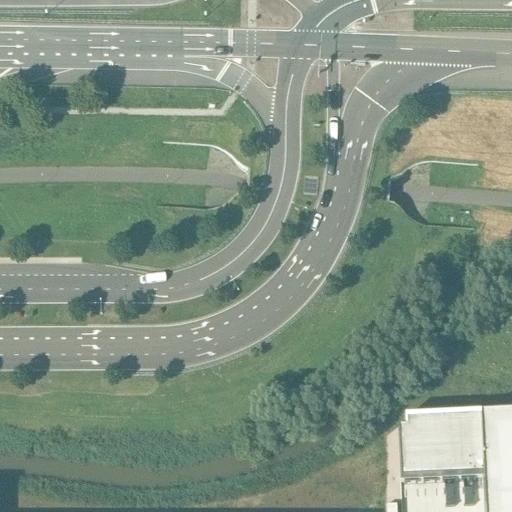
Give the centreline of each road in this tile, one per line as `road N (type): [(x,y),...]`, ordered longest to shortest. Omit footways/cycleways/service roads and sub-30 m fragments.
road 1 (tertiary): [(0,349),(154,349),(233,332),(293,285),(319,248),(335,146)]
road 2 (tertiary): [(284,126),(267,219),(249,245),(205,276),(156,289),(0,288)]
road 3 (primary): [(0,39),(184,42)]
road 4 (primary): [(335,146),(384,83),(452,51)]
road 5 (primary): [(184,42),(258,95),(284,126)]
road 6 (primary): [(331,46),(452,51)]
road 7 (primary): [(184,42),(304,45)]
